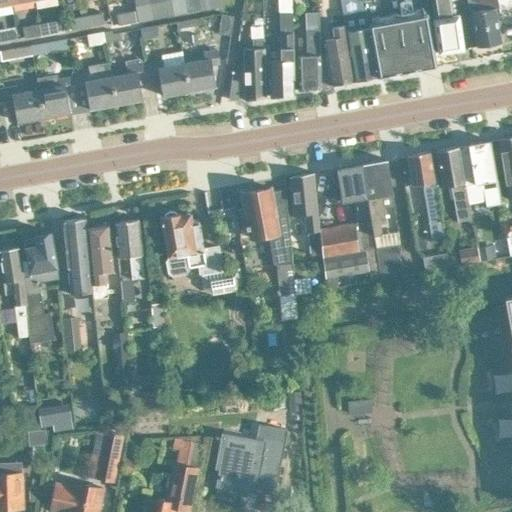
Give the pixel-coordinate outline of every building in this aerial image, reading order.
[(150,19),(147,0),(134,0),(138,21),(150,19)] [(162,17),(159,0),(147,0),(150,19),(162,17)] [(174,15),(171,0),(159,0),(162,17),(174,15)] [(186,12),(184,0),(171,0),(174,15),(186,12)] [(198,10),(196,0),(184,0),(186,12),(198,10)] [(210,8),(208,0),(196,0),(198,10),(210,8)] [(221,0),(208,0),(210,8),(222,6),(221,0)] [(428,13),(426,13),(382,21),(378,0),(363,0),(364,8),(366,8),(379,77),(419,69),(437,66),(428,13)] [(430,0),(439,52),(439,54),(465,49),(465,47),(464,47),(459,15),(452,16),(448,0),(430,0)] [(502,43),(496,7),(485,9),(483,0),(469,0),(478,47),(502,43)] [(511,10),(511,0),(501,0),(499,0),(501,12),(511,10)] [(379,77),(366,8),(364,8),(354,10),(343,12),(345,26),(355,81),(379,77)] [(133,12),(118,15),(120,25),(135,22),(133,12)] [(320,58),(320,12),(306,12),(306,55),(298,57),(298,89),(299,91),(321,87),(320,58)] [(100,14),(85,17),(87,27),(102,24),(100,14)] [(230,36),(233,17),(221,15),(218,34),(230,36)] [(87,27),(85,17),(70,20),(71,30),(87,27)] [(295,92),(293,17),(281,17),(282,33),(280,33),(281,60),(270,62),(271,96),(295,92)] [(198,28),(196,19),(177,22),(178,32),(198,28)] [(54,23),(38,26),(41,35),(56,32),(54,23)] [(41,35),(38,26),(22,28),(24,38),(41,35)] [(158,35),(156,26),(139,29),(141,38),(158,35)] [(355,81),(345,26),(333,28),(335,40),(325,42),(327,57),(332,85),(355,81)] [(14,30),(0,32),(0,42),(16,40),(14,30)] [(104,32),(105,40),(106,43),(122,40),(120,33),(113,34),(112,31),(104,32)] [(106,43),(105,40),(104,32),(87,35),(90,47),(106,43)] [(266,97),(265,39),(254,39),(254,48),(245,48),(246,100),(266,97)] [(48,51),(47,43),(30,46),(32,54),(48,51)] [(205,59),(184,63),(189,91),(216,86),(212,64),(220,63),(218,49),(203,51),(205,59)] [(35,73),(65,71),(63,52),(34,55),(35,73)] [(189,91),(184,63),(183,55),(147,62),(150,75),(159,74),(163,96),(189,91)] [(0,59),(0,70),(29,67),(27,56),(0,59)] [(144,99),(140,77),(147,76),(145,63),(139,57),(125,60),(127,73),(112,76),(117,104),(144,99)] [(332,85),(327,57),(320,58),(321,87),(332,85)] [(117,104),(112,76),(109,62),(88,66),(89,73),(75,75),(78,88),(86,87),(90,109),(117,104)] [(233,72),(229,99),(245,96),(244,72),(233,72)] [(66,91),(74,89),(72,75),(57,78),(59,85),(54,86),(52,75),(36,78),(38,89),(43,117),(70,112),(66,91)] [(147,97),(158,95),(155,78),(144,80),(147,97)] [(43,117),(38,89),(18,93),(17,86),(2,88),(5,102),(13,100),(17,122),(43,117)] [(511,197),(511,136),(500,139),(511,198),(511,197)] [(502,204),(490,140),(468,145),(459,147),(469,202),(486,199),(487,207),(502,204)] [(469,202),(459,147),(459,146),(436,150),(443,187),(452,185),(459,220),(472,218),(471,210),(469,202)] [(443,233),(430,152),(407,155),(412,185),(422,184),(429,223),(430,223),(432,235),(443,233)] [(393,194),(387,159),(361,164),(375,235),(382,234),(380,222),(384,221),(382,209),(395,207),(393,194)] [(375,235),(361,164),(336,168),(342,201),(354,199),(358,222),(321,229),(323,252),(327,277),(370,269),(366,250),(377,248),(376,243),(375,235)] [(321,229),(314,173),(290,177),(294,215),(306,213),(311,254),(323,252),(321,229)] [(291,255),(285,189),(271,192),(271,188),(253,191),(252,187),(239,190),(241,200),(244,200),(248,225),(246,225),(247,229),(249,228),(250,238),(268,235),(273,266),(277,320),(296,319),(292,271),(291,255)] [(192,224),(191,220),(190,214),(187,213),(182,214),(182,213),(176,214),(176,212),(170,211),(165,214),(166,216),(161,217),(163,228),(164,228),(169,256),(166,261),(168,273),(173,277),(187,274),(190,270),(189,266),(204,263),(205,272),(202,273),(204,284),(212,289),(234,285),(240,277),(238,266),(228,268),(227,266),(222,267),(219,246),(202,249),(200,239),(201,238),(199,223),(192,224)] [(93,291),(87,228),(85,218),(63,221),(70,294),(93,291)] [(138,219),(137,219),(128,220),(125,218),(119,219),(117,222),(114,223),(118,257),(130,256),(132,279),(144,278),(142,254),(138,219)] [(114,271),(109,224),(107,224),(104,222),(98,223),(96,226),(87,228),(93,291),(94,297),(108,296),(106,272),(114,271)] [(59,268),(52,232),(49,233),(47,231),(40,232),(38,235),(35,235),(36,241),(24,243),(30,276),(24,277),(29,334),(30,342),(54,338),(49,313),(44,314),(38,282),(59,278),(58,269),(59,268)] [(400,243),(398,244),(377,248),(383,279),(405,275),(398,259),(401,248),(400,243)] [(481,261),(495,258),(493,244),(479,247),(481,261)] [(24,277),(18,247),(11,248),(8,246),(3,247),(1,250),(0,249),(0,256),(5,282),(13,281),(19,336),(29,334),(24,277)] [(479,261),(477,248),(460,251),(462,264),(479,261)] [(449,267),(446,252),(423,256),(426,271),(449,267)] [(301,254),(291,255),(292,271),(302,270),(301,254)] [(78,319),(64,320),(67,352),(81,351),(78,319)] [(125,332),(114,333),(116,353),(127,352),(125,332)] [(133,408),(157,405),(155,391),(131,395),(133,408)] [(301,392),(289,393),(289,411),(302,410),(301,392)] [(259,424),(256,437),(254,449),(262,450),(260,461),(252,459),(237,456),(219,452),(216,466),(220,467),(216,485),(254,492),(255,493),(255,491),(271,494),(271,495),(273,496),(287,430),(259,424)] [(104,435),(96,478),(112,481),(120,438),(104,435)] [(175,511),(177,509),(189,511),(198,468),(203,445),(179,440),(174,439),(172,447),(178,449),(175,463),(167,501),(147,496),(144,511),(175,511)] [(21,472),(0,472),(0,508),(22,508),(21,472)] [(98,511),(103,487),(73,481),(72,486),(55,483),(50,509),(66,511),(98,511)]
